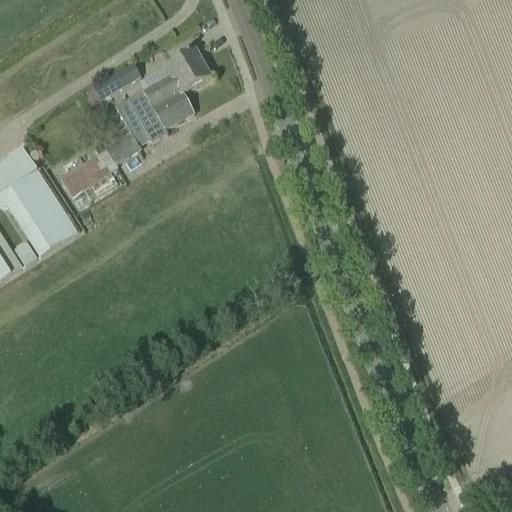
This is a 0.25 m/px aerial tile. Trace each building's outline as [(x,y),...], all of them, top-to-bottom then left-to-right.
[(183,98),(211,82),(195,54),(189,57),(188,55),(163,70),(169,80),(128,104),(139,123),(183,98)] [(93,92),(100,106),(141,81),(133,67),(93,92)] [(93,92),(83,99),(92,115),(102,110),(100,106),(93,92)] [(165,134),(194,118),(183,98),(139,123),(152,147),(168,138),(165,134)] [(140,154),(131,137),(106,153),(107,154),(60,182),(71,201),(118,172),(116,170),(140,154)] [(22,152),(0,166),(0,286),(11,279),(0,260),(0,203),(12,196),(49,254),(77,237),(22,152)] [(36,263),(25,246),(13,254),(24,271),(36,263)]
